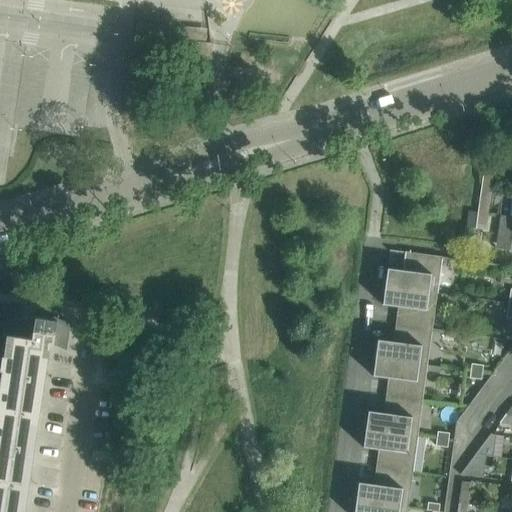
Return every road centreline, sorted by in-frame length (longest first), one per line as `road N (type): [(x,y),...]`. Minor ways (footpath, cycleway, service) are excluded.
road 1 (unclassified): [(511,72),(0,228)]
road 2 (residential): [(337,511),(372,231)]
road 3 (unclassified): [(64,511),(91,334)]
